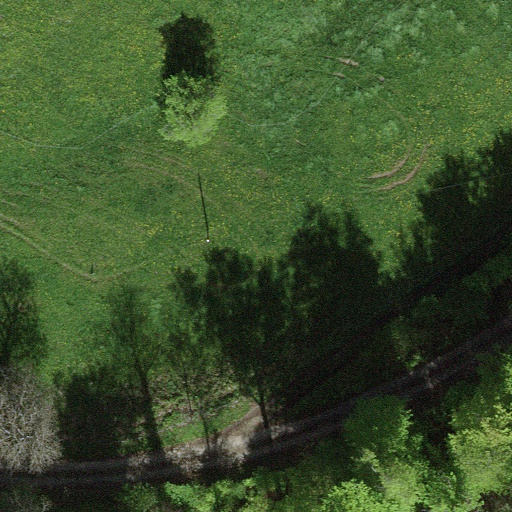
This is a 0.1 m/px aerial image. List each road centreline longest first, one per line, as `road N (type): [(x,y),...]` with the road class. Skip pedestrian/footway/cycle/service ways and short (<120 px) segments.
road 1 (track): [(216,451),(511,229)]
road 2 (track): [(216,451),(326,421),(426,376),(511,323)]
road 3 (track): [(0,463),(146,462),(216,451)]
